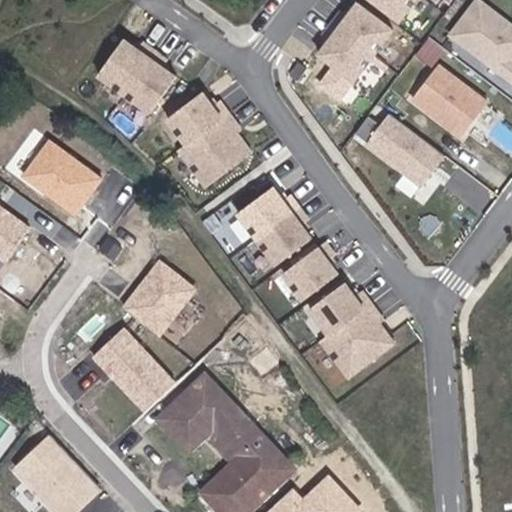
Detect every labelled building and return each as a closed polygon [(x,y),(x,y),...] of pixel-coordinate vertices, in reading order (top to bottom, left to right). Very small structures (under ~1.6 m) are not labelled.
[(358,5),(349,17),(390,49),(409,23),(378,0),(369,0),(363,9),(358,5)] [(426,0),(396,0),(416,15),(426,0)] [(486,0),(465,28),(511,63),(511,8),(501,0),(486,0)] [(390,49),(349,17),(340,29),(345,33),(335,47),(371,74),(390,49)] [(144,88),(174,45),(161,37),(158,42),(143,32),(117,69),(144,88)] [(186,54),(174,45),(144,88),(170,107),(197,69),(182,59),(186,54)] [(474,129),(500,95),(454,60),(428,95),(474,129)] [(206,138),(247,106),(238,94),(233,98),(222,84),(186,112),(206,138)] [(435,180),(460,146),(403,104),(378,137),(435,180)] [(247,106),(206,138),(201,141),(217,163),(210,168),(221,182),(268,146),(253,126),(259,122),(247,106)] [(359,134),(368,140),(382,121),(373,114),(359,134)] [(100,162),(48,125),(25,158),(76,195),(100,162)] [(276,231),(317,199),(308,187),(303,191),(293,177),(256,205),(276,231)] [(26,210),(0,191),(0,237),(4,240),(26,210)] [(326,211),(317,199),(276,231),(296,257),(332,229),(321,215),(326,211)] [(350,247),(341,235),(300,267),(320,293),(356,265),(345,251),(350,247)] [(194,271),(159,245),(126,287),(161,314),(194,271)] [(348,326),(389,294),(380,282),(375,286),(364,272),(328,300),(348,326)] [(389,294),(348,326),(342,329),(372,367),(412,337),(395,314),(401,310),(389,294)] [(123,313),(95,340),(144,393),(173,367),(123,313)] [(242,444),(235,453),(207,482),(238,511),(295,451),(205,366),(164,408),(189,434),(202,421),(210,413),(242,444)] [(202,421),(235,453),(242,444),(210,413),(202,421)] [(99,473),(49,421),(14,454),(64,506),(99,473)] [(329,461),(303,485),(294,475),(261,505),(267,511),(342,511),(360,495),(350,484),(329,461)]
